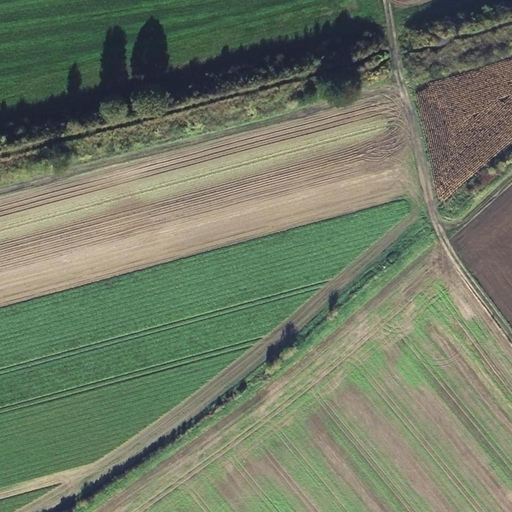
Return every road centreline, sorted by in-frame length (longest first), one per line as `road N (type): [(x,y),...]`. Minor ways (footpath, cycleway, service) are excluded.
road 1 (track): [(389,0),(397,87),(0,193)]
road 2 (track): [(397,87),(441,229),(511,176)]
road 3 (track): [(511,334),(441,229)]
